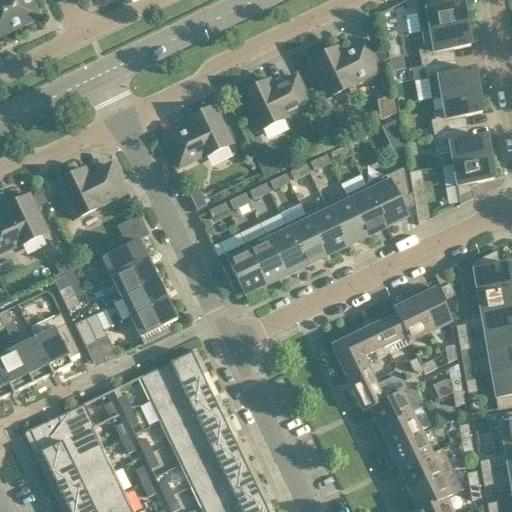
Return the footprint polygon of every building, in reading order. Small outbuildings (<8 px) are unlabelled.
[(27,0),(0,0),(0,34),(36,17),(27,0)] [(418,13),(422,33),(429,32),(465,26),(462,3),(439,8),(437,0),(413,0),(417,6),(418,13)] [(465,26),(429,32),(422,33),(424,45),(421,45),(419,48),(418,50),(419,55),(421,68),(455,62),(454,61),(448,62),(446,52),(462,49),(469,48),(469,46),(465,26)] [(401,57),(397,32),(384,34),(389,59),(401,57)] [(313,59),(309,62),(327,99),(355,86),(354,84),(378,72),(364,44),(340,56),(337,48),(325,54),(323,49),(311,55),(313,59)] [(384,50),(373,55),(378,65),(389,60),(384,50)] [(401,57),(389,59),(391,72),(406,69),(403,57),(401,57)] [(432,101),(441,99),(477,93),(473,70),(450,74),(448,64),(455,63),(455,62),(421,68),(412,69),(415,83),(428,80),(432,101)] [(240,95),(258,132),(286,119),(285,117),(309,105),(296,77),(272,89),(268,81),(240,95)] [(481,115),(481,113),(477,93),(441,99),(443,112),(434,115),(435,121),(431,122),(433,135),(466,129),(466,128),(460,129),(458,119),(481,115)] [(378,100),(381,119),(396,113),(393,98),(378,100)] [(165,140),(178,168),(202,157),(203,159),(231,145),(213,108),(208,110),(206,106),(195,111),(197,116),(185,121),(189,129),(165,140)] [(395,120),(382,126),(401,157),(411,156),(395,120)] [(466,129),(433,135),(435,148),(436,152),(441,156),(451,154),(453,166),(489,159),(485,140),(485,137),(478,139),(462,141),(460,131),(466,130),(466,129)] [(350,155),(346,147),(331,154),(332,154),(334,153),(337,161),(335,162),(350,155)] [(330,165),(326,156),(311,164),(314,163),(317,170),(315,171),(315,172),(330,165)] [(473,200),(470,185),(493,182),(489,159),(453,166),(460,206),(473,200)] [(100,205),(124,194),(111,166),(87,177),(83,170),(55,183),(73,221),(101,207),(100,205)] [(310,174),(306,166),(291,173),(291,174),(293,173),(297,180),(295,181),(310,174)] [(386,177),(366,187),(386,229),(407,219),(404,212),(415,207),(414,198),(413,194),(408,196),(403,169),(386,177)] [(421,171),(409,173),(413,194),(414,198),(425,196),(421,171)] [(290,184),(286,176),(271,183),(273,182),(277,190),(275,191),(290,184)] [(269,194),(265,185),(251,192),(251,193),(253,192),(257,199),(254,200),(255,201),(269,194)] [(386,229),(366,187),(345,196),(365,238),(386,229)] [(46,234),(28,196),(24,199),(22,194),(10,200),(12,204),(0,210),(4,218),(0,219),(0,253),(17,245),(18,247),(46,234)] [(249,203),(245,195),(230,202),(231,203),(233,201),(236,209),(234,210),(249,203)] [(365,238),(345,196),(325,206),(345,248),(365,238)] [(429,220),(425,196),(414,198),(415,207),(418,222),(429,220)] [(202,199),(192,204),(196,211),(206,206),(202,199)] [(229,213),(225,205),(210,212),(213,211),(216,219),(214,220),(229,213)] [(345,248),(325,206),(305,216),(325,258),(345,248)] [(325,258),(305,216),(285,226),(305,268),(325,258)] [(305,268),(285,226),(265,235),(285,277),(305,268)] [(244,245),(265,287),(285,277),(265,235),(244,245)] [(110,279),(110,280),(150,261),(149,260),(148,261),(143,252),(145,251),(142,245),(140,246),(138,242),(102,259),(111,279),(110,279)] [(244,245),(224,255),(217,258),(234,293),(240,290),(244,297),(265,287),(244,245)] [(496,252),(472,264),(477,293),(511,287),(507,265),(499,266),(496,252)] [(150,262),(150,261),(110,280),(111,281),(112,280),(121,299),(157,281),(156,278),(158,277),(155,271),(153,271),(148,263),(150,262)] [(66,276),(54,282),(63,302),(75,297),(66,276)] [(159,285),(157,281),(121,299),(130,318),(129,318),(129,319),(169,300),(168,300),(167,300),(162,291),(164,291),(161,284),(159,285)] [(436,288),(442,300),(454,295),(448,283),(436,288)] [(511,308),(511,292),(511,287),(477,293),(480,314),(511,308)] [(435,290),(414,300),(430,333),(451,323),(435,290)] [(80,306),(75,297),(63,302),(68,312),(80,306)] [(129,320),(131,319),(144,346),(173,332),(169,325),(177,321),(175,317),(177,316),(173,310),(172,311),(167,302),(169,301),(169,300),(129,319),(129,320)] [(414,300),(393,310),(410,343),(430,333),(414,300)] [(511,308),(480,314),(484,335),(511,330),(511,308)] [(409,344),(410,343),(393,310),(377,317),(380,323),(363,331),(374,353),(386,347),(406,338),(409,344)] [(8,311),(0,314),(0,319),(4,328),(14,323),(8,311)] [(76,347),(60,315),(30,329),(34,338),(33,338),(52,378),(53,378),(52,376),(72,367),(69,360),(79,355),(76,347)] [(96,315),(85,321),(96,343),(107,338),(96,315)] [(85,348),(96,343),(85,321),(74,326),(85,348)] [(456,327),(458,340),(468,338),(466,326),(456,327)] [(511,330),(484,335),(488,356),(511,352),(511,330)] [(331,347),(347,380),(368,370),(363,358),(374,353),(363,331),(331,347)] [(33,340),(15,349),(32,386),(51,377),(52,378),(33,338),(33,339),(33,340)] [(470,351),(468,338),(458,340),(460,352),(470,351)] [(448,365),(457,360),(454,346),(445,348),(448,365)] [(390,355),(386,347),(374,353),(378,360),(390,355)] [(0,356),(0,369),(13,397),(14,397),(13,395),(32,386),(15,349),(0,356)] [(142,377),(143,379),(153,400),(206,374),(206,373),(201,376),(191,356),(196,353),(196,352),(142,377)] [(511,352),(488,356),(491,378),(511,374),(511,352)] [(420,375),(423,373),(420,366),(417,359),(409,363),(413,372),(420,375)] [(433,360),(420,366),(423,373),(424,376),(437,370),(433,360)] [(0,369),(0,401),(12,396),(12,397),(13,397),(0,369)] [(384,401),(368,370),(347,380),(362,413),(402,393),(401,393),(384,401)] [(206,374),(153,400),(163,421),(217,396),(217,395),(211,398),(201,377),(207,375),(206,374)] [(511,374),(491,378),(497,411),(511,408),(511,374)] [(402,383),(406,391),(420,384),(418,381),(412,378),(402,383)] [(450,380),(453,394),(462,392),(460,379),(450,380)] [(467,395),(477,393),(475,381),(465,382),(467,395)] [(402,393),(362,413),(363,413),(368,410),(378,430),(412,414),(424,408),(414,387),(406,391),(402,393)] [(465,406),(462,392),(453,394),(455,408),(465,406)] [(125,396),(117,400),(124,414),(131,410),(125,396)] [(217,396),(163,421),(174,443),(227,417),(222,419),(212,399),(217,396)] [(111,421),(119,417),(112,404),(104,408),(111,421)] [(35,456),(95,428),(84,405),(25,434),(25,435),(31,433),(40,453),(35,456)] [(138,424),(131,410),(124,414),(130,428),(138,424)] [(504,449),(511,447),(511,413),(498,416),(504,449)] [(374,436),(382,453),(388,451),(422,434),(412,414),(378,430),(380,434),(374,436)] [(227,417),(174,443),(184,465),(238,439),(237,438),(232,441),(222,421),(228,418),(227,417)] [(121,442),(129,438),(122,425),(114,428),(121,442)] [(458,427),(461,441),(470,439),(468,425),(458,427)] [(96,430),(95,428),(35,456),(36,457),(41,454),(51,475),(45,477),(46,478),(99,452),(90,433),(96,430)] [(422,434),(388,451),(382,453),(390,470),(396,467),(398,471),(431,455),(422,434)] [(135,452),(129,438),(121,442),(127,456),(135,452)] [(238,439),(184,465),(195,486),(248,461),(248,460),(242,463),(232,442),(238,440),(238,439)] [(473,453),(470,439),(461,441),(463,454),(473,453)] [(146,440),(138,443),(144,457),(152,453),(146,440)] [(431,455),(398,471),(408,492),(453,470),(443,450),(432,456),(431,455)] [(46,478),(51,476),(61,496),(56,499),(56,500),(110,474),(99,452),(46,478)] [(152,453),(144,457),(151,471),(159,467),(152,453)] [(248,461),(195,486),(205,508),(258,482),(253,484),(243,464),(248,461)] [(479,463),(482,475),(491,473),(489,461),(479,463)] [(149,481),(143,468),(135,472),(142,485),(149,481)] [(418,511),(451,496),(462,491),(453,470),(408,492),(417,511),(416,511),(418,511)] [(466,474),(469,488),(479,486),(476,473),(466,474)] [(494,486),(491,473),(482,475),(484,487),(494,486)] [(56,500),(62,498),(68,511),(85,511),(120,495),(110,474),(56,500)] [(148,499),(156,495),(149,481),(142,485),(148,499)] [(258,482),(205,508),(206,511),(251,511),(269,504),(269,503),(263,506),(253,486),(259,483),(258,482)] [(167,483),(159,487),(165,500),(173,497),(167,483)] [(471,502),(481,500),(479,486),(469,488),(471,502)] [(128,511),(120,495),(85,511),(128,511)] [(418,511),(451,511),(446,500),(451,497),(451,496),(418,511)] [(175,511),(180,510),(173,497),(165,500),(170,511),(175,511)] [(487,511),(498,511),(497,503),(487,505),(487,511)]
